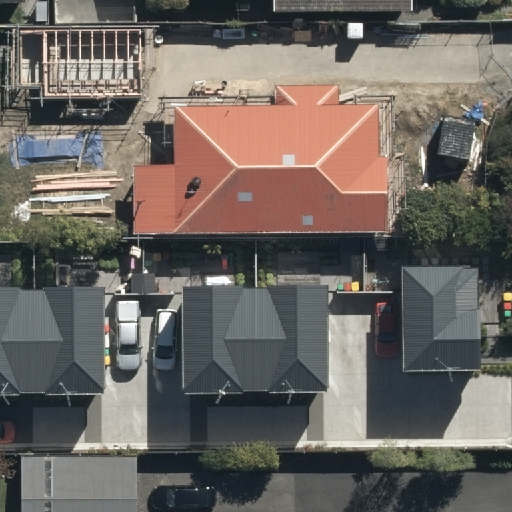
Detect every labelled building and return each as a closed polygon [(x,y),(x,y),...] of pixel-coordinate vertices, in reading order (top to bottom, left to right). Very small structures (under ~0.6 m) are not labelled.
[(0,0),(0,13),(24,13),(24,0),(0,0)] [(275,0),(275,23),(413,23),(413,0),(275,0)] [(146,32),(43,35),(44,52),(19,53),(20,87),(47,86),(47,107),(148,104),(146,32)] [(136,152),(137,221),(386,216),(385,142),(379,142),(378,90),(339,91),(339,74),(275,75),(275,93),(174,95),(175,151),(136,152)] [(481,266),(403,266),(404,373),(482,373),(481,266)] [(328,285),(183,286),(183,394),(329,393),(328,285)] [(105,288),(0,288),(0,395),(106,395),(105,288)] [(137,511),(137,446),(22,446),(21,511),(137,511)] [(362,511),(363,502),(302,502),(301,511),(362,511)]
